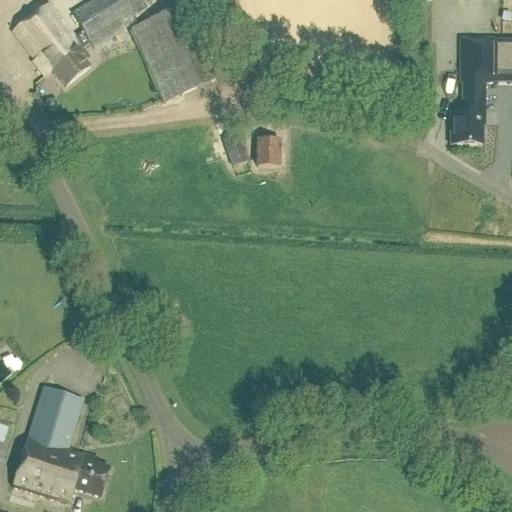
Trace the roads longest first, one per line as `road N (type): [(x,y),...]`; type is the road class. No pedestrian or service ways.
road 1 (unclassified): [(195,493),(67,201),(0,102)]
road 2 (unclassified): [(195,493),(262,455),(345,436),(432,437),(503,456)]
